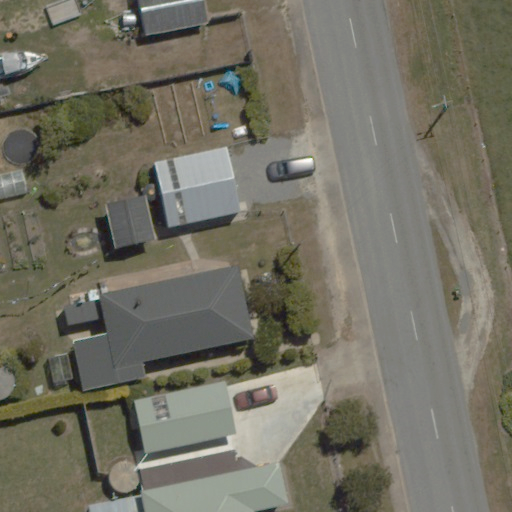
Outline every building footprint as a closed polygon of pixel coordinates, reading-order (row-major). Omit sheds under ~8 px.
[(231,165),(158,179),(169,239),(242,225),(231,165)] [(147,253),(143,218),(106,223),(111,258),(147,253)] [(72,313),(90,390),(259,351),(240,273),(72,313)] [(144,403),(156,462),(244,445),(232,385),(144,403)] [(242,457),(147,472),(150,490),(141,492),(144,511),(299,511),(292,467),(245,475),(242,457)]
